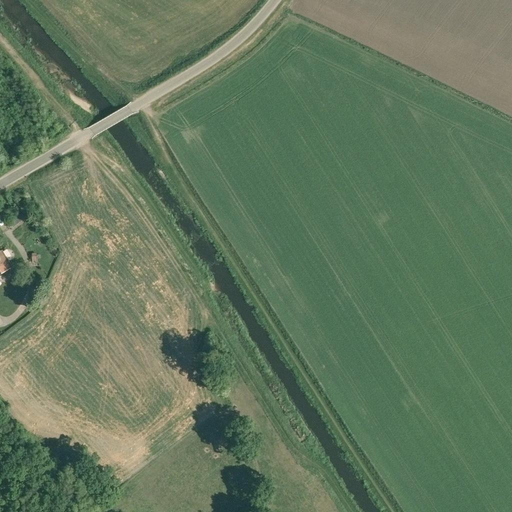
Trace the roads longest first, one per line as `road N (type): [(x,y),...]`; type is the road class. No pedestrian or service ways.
road 1 (track): [(34,0),(138,105),(392,511)]
road 2 (unclassified): [(0,185),(204,66),(275,0)]
road 3 (track): [(83,137),(0,36)]
